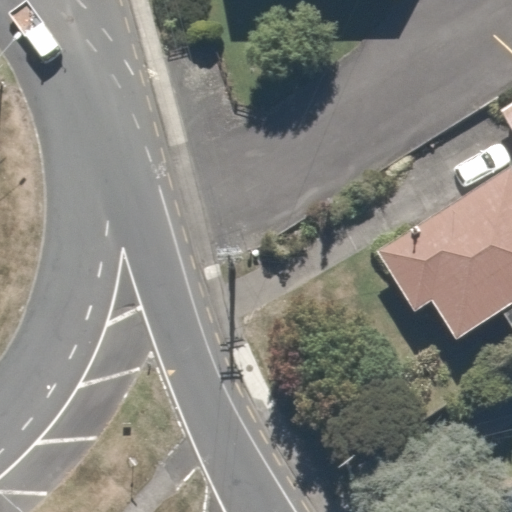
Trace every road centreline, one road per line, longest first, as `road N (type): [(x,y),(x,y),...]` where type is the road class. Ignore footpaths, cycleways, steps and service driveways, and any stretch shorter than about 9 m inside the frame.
road 1 (secondary): [(87,129),(259,511)]
road 2 (secondary): [(87,129),(85,237),(61,335),(0,428)]
